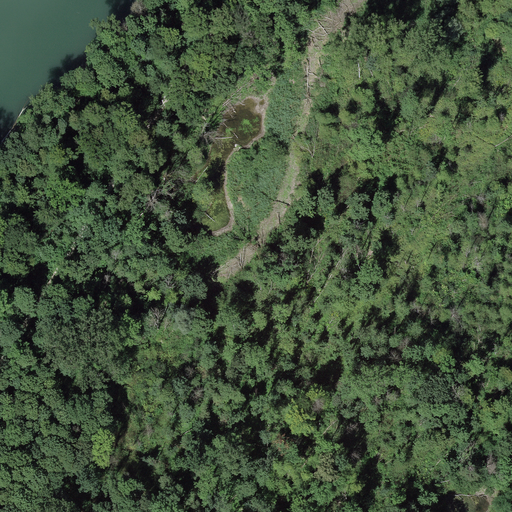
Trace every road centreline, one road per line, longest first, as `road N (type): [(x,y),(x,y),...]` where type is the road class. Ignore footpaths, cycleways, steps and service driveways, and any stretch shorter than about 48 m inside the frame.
road 1 (track): [(243,0),(181,76),(0,368)]
road 2 (track): [(223,331),(312,368),(363,376),(487,419)]
road 3 (track): [(61,511),(176,354),(187,279)]
road 4 (track): [(161,107),(140,191),(144,209),(223,331)]
road 5 (track): [(174,0),(0,169)]
road 6 (track): [(213,511),(232,411),(223,331)]
